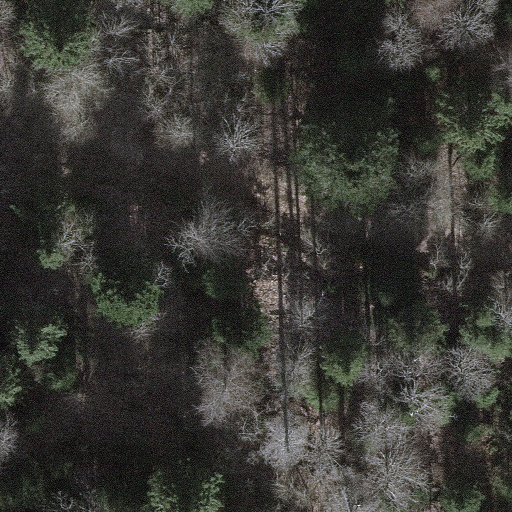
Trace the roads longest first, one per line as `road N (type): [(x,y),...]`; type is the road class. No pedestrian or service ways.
road 1 (track): [(0,106),(511,259)]
road 2 (track): [(0,207),(169,410),(322,511)]
